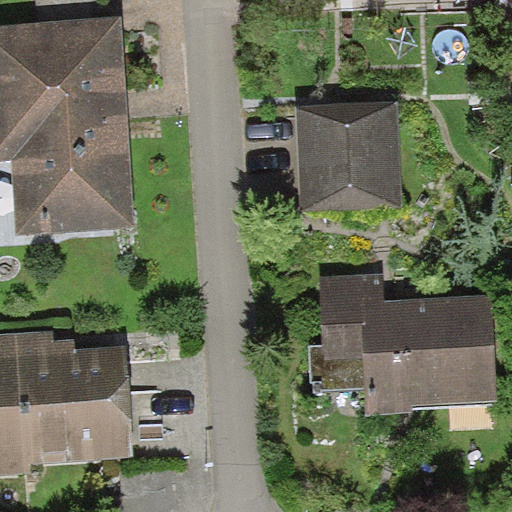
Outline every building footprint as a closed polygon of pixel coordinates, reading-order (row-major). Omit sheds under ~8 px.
[(36,0),(38,26),(111,22),(109,0),(36,0)] [(21,236),(133,229),(122,21),(111,22),(38,26),(0,28),(0,164),(17,163),(21,236)] [(296,110),(300,214),(399,210),(395,106),(296,110)] [(388,271),(321,274),(325,342),(309,343),(312,384),(322,383),(323,390),(364,388),(365,418),(414,415),(414,408),(502,403),(496,292),(390,298),(388,271)] [(56,334),(0,336),(0,476),(29,475),(28,465),(131,460),(126,352),(76,354),(76,342),(56,343),(56,334)]
